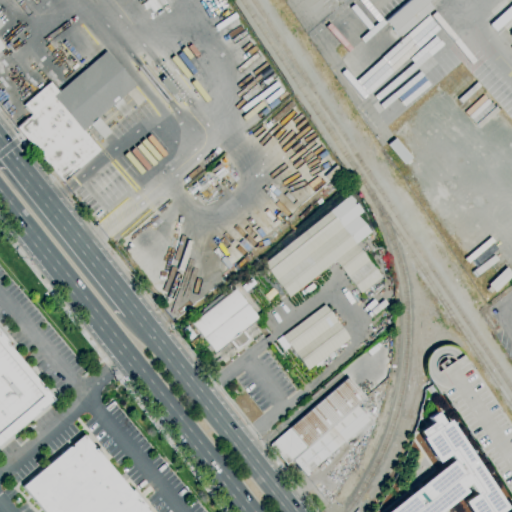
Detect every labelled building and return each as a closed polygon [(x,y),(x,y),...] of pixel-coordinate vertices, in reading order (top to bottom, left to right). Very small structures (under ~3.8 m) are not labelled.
[(398,38),(393,31),(384,21),(408,0),(429,0),(427,2),(432,9),(398,38)] [(62,181),(15,127),(25,118),(26,119),(31,116),(22,106),(49,82),(57,92),(104,52),(134,86),(82,131),(98,150),(62,181)] [(288,297),(261,264),(348,195),(361,212),(356,216),(369,233),(354,245),(380,277),(360,294),(334,261),(288,297)] [(214,353),(190,323),(233,289),(257,319),(242,331),(248,339),(235,349),(229,342),(214,353)] [(306,370),(281,337),(323,305),(348,339),(306,370)] [(0,444),(0,334),(6,342),(5,343),(40,385),(39,386),(41,389),(42,388),(52,400),(40,410),(39,409),(37,410),(38,412),(0,444)] [(283,362),(270,345),(277,339),(290,357),(283,362)] [(511,430),(511,500),(441,393),(437,395),(427,378),(426,377),(425,376),(425,375),(424,373),(424,372),(424,370),(423,369),(423,367),(423,366),(423,364),(424,363),(424,362),(424,360),(425,359),(425,357),(426,356),(427,355),(428,354),(429,353),(430,352),(431,351),(432,350),(433,349),(435,348),(436,348),(437,347),(439,347),(440,346),(441,346),(443,346),(444,346),(446,346),(447,346),(449,346),(450,347),(452,347),(453,348),(454,348),(455,349),(457,350),(458,351),(459,352),(460,353),(461,354),(462,355),(511,430)] [(304,476),(291,460),(286,465),(269,445),(288,429),(346,378),(363,397),(354,405),(368,421),(304,476)] [(466,484),(461,489),(464,492),(438,511),(385,511),(450,461),(452,464),(453,463),(447,455),(435,463),(419,439),(421,437),(417,432),(430,423),(426,418),(434,412),(442,423),(446,421),(505,508),(499,511),(467,511),(461,502),(473,494),(466,484)] [(41,511),(21,487),(67,447),(68,448),(71,447),(70,445),(82,435),(92,447),(91,449),(92,450),(93,449),(129,491),(130,490),(145,508),(144,509),(146,511),(41,511)]
